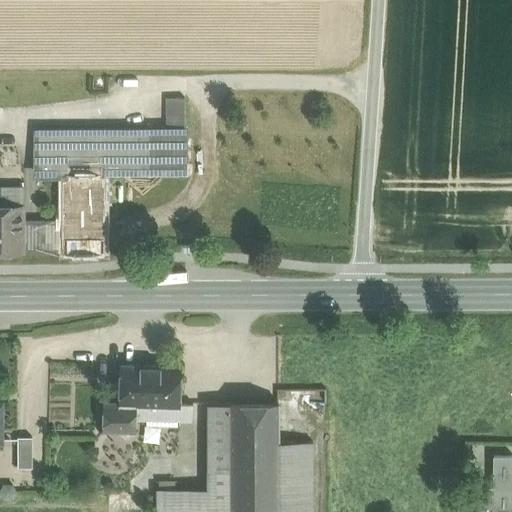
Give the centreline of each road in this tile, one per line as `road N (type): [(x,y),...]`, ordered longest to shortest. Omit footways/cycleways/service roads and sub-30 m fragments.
road 1 (primary): [(0,295),(364,294)]
road 2 (tertiary): [(364,294),(379,0)]
road 3 (primary): [(364,294),(511,293)]
